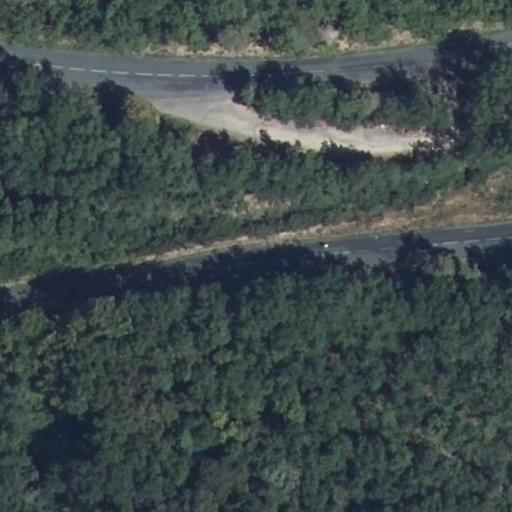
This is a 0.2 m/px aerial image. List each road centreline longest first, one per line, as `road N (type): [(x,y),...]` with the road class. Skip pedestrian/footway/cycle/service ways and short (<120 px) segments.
road 1 (tertiary): [(0,300),(208,260),(511,238)]
road 2 (tertiary): [(511,45),(269,78),(0,59)]
